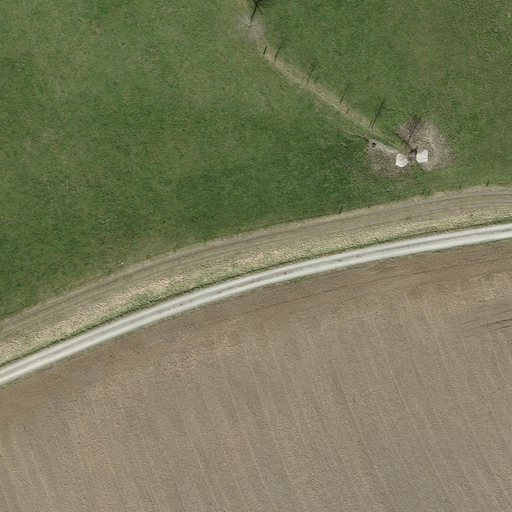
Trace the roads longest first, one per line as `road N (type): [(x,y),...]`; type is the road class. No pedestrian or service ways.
road 1 (track): [(511,225),(365,250),(270,279),(0,383)]
road 2 (track): [(511,194),(453,196),(171,262),(0,337)]
